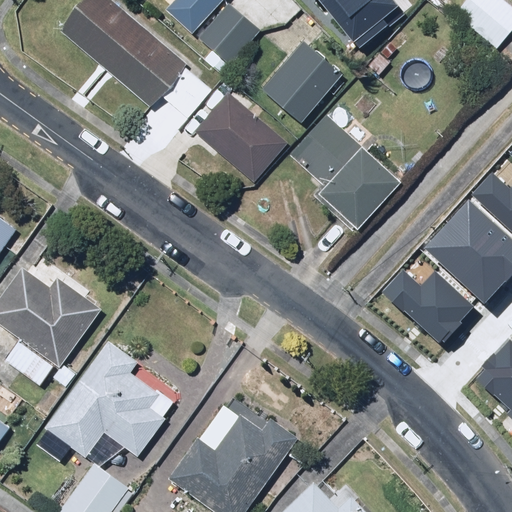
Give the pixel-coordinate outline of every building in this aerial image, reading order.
[(104,0),(85,0),(59,33),(147,103),(181,61),(104,0)] [(175,0),(164,12),(188,36),(216,8),(215,7),(220,0),(175,0)] [(399,0),(328,0),(364,41),(404,6),(399,0)] [(511,16),(492,0),(466,0),(454,15),(495,49),(511,28),(511,16)] [(256,30),(227,6),(198,41),(227,65),(256,30)] [(302,42),(262,91),(299,121),(339,73),(302,42)] [(212,92),(184,68),(160,95),(188,119),(212,92)] [(225,94),(192,133),(251,182),(284,144),(225,94)] [(394,186),(377,170),(379,168),(324,118),(287,157),(322,189),(314,198),(351,232),(394,186)] [(472,193),(511,229),(511,179),(497,166),(472,193)] [(511,242),(468,202),(424,250),(481,302),(511,268),(511,242)] [(0,249),(16,227),(0,215),(0,249)] [(36,252),(0,296),(0,324),(56,369),(106,307),(36,252)] [(385,289),(448,343),(477,309),(434,271),(421,286),(402,270),(385,289)] [(108,344),(45,429),(49,432),(47,436),(85,463),(102,440),(135,465),(178,407),(138,377),(143,370),(108,344)] [(507,414),(511,418),(511,345),(511,346),(479,380),(511,410),(507,414)] [(161,484),(199,511),(241,511),(293,441),(227,393),(161,484)] [(0,445),(11,432),(0,423),(0,445)] [(67,511),(103,511),(119,492),(98,475),(67,511)] [(290,511),(355,511),(323,480),(290,511)]
